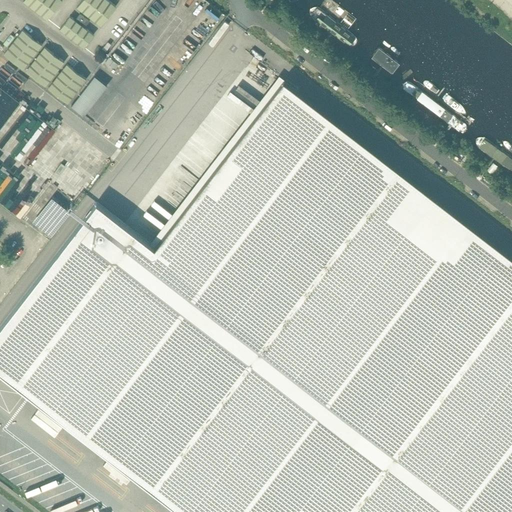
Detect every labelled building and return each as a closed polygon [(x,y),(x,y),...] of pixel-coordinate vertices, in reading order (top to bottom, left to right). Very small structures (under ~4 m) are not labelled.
[(23,0),(23,1),(47,19),(62,0),(23,0)] [(116,6),(107,0),(82,0),(77,7),(101,25),(116,6)] [(311,19),(348,46),(352,47),(355,45),(357,43),(357,39),(356,36),(320,8),(315,7),(310,9),(309,14),(311,19)] [(70,16),(60,29),(84,47),(94,35),(70,16)] [(4,53),(23,68),(42,44),(23,29),(4,53)] [(26,70),(46,85),(64,61),(45,46),(26,70)] [(379,49),(372,58),(392,74),(399,64),(379,49)] [(48,87),(68,102),(86,78),(67,64),(48,87)] [(72,103),(87,114),(109,83),(95,73),(72,103)] [(472,127),(406,77),(398,87),(464,138),(472,127)] [(511,511),(511,255),(283,79),(154,246),(97,201),(0,326),(0,371),(182,511),(511,511)] [(477,147),(510,172),(511,172),(511,158),(485,136),(480,136),(476,137),(476,141),(477,147)] [(8,203),(20,216),(33,203),(28,198),(36,191),(29,183),(8,203)]
